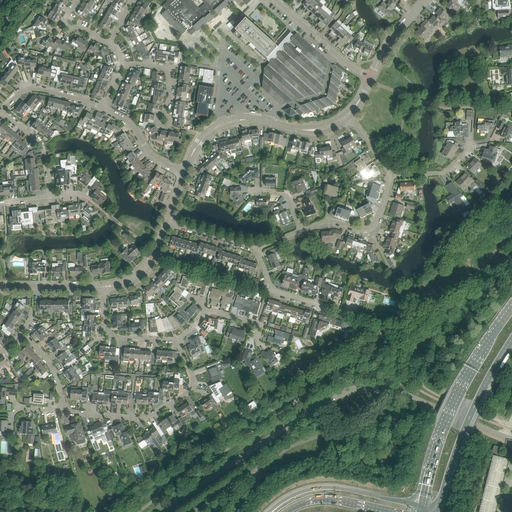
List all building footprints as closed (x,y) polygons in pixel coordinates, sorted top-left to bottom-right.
[(140,0),(138,5),(135,9),(144,14),(148,7),(151,3),(145,0),(140,0)] [(166,0),(167,1),(164,5),(166,7),(167,7),(169,8),(161,15),(171,26),(172,25),(181,36),(187,31),(189,34),(193,30),(192,29),(194,28),(197,32),(208,22),(209,23),(218,15),(218,16),(218,15),(222,12),(221,11),(224,8),(225,9),(229,6),(235,0),(241,8),(246,4),(247,6),(252,0),(166,0)] [(302,10),(304,12),(314,0),(306,0),(303,5),(305,6),(302,10)] [(319,0),(314,0),(304,12),(306,13),(309,10),(311,12),(320,2),(320,1),(319,0)] [(383,2),(378,8),(381,10),(378,13),(384,18),(386,15),(389,18),(393,13),(391,11),(396,5),(390,0),(386,5),(383,2)] [(397,0),(400,3),(398,5),(403,9),(407,4),(406,2),(407,0),(397,0)] [(449,0),(451,1),(454,4),(460,9),(461,8),(462,8),(462,7),(464,5),(467,8),(470,5),(467,2),(464,0),(449,0)] [(493,10),(496,10),(511,9),(511,5),(508,5),(507,0),(495,0),(496,6),(493,6),(493,10)] [(94,4),(89,1),(88,4),(83,1),(81,6),(90,11),(94,4)] [(460,9),(454,4),(451,1),(448,4),(448,3),(445,6),(455,14),(460,9)] [(310,17),(312,19),(322,7),(324,5),(320,2),(311,12),(313,14),(310,17)] [(58,8),(59,6),(55,3),(52,8),(50,7),(49,9),(60,15),(62,11),(58,8)] [(114,10),(116,7),(111,4),(107,12),(112,14),(115,17),(116,17),(119,12),(114,10)] [(317,17),(319,19),(326,11),(327,9),(324,5),(324,6),(324,5),(322,7),(312,19),(314,21),(317,17)] [(79,11),(77,13),(81,15),(84,17),(86,18),(90,11),(81,6),(78,10),(79,11)] [(436,17),(443,24),(447,27),(448,25),(447,24),(448,24),(445,22),(447,20),(445,18),(448,15),(440,8),(436,14),(438,15),(436,17)] [(45,16),(51,20),(54,21),(55,22),(56,22),(60,15),(49,9),(48,11),(49,12),(48,15),(46,14),(45,16)] [(129,21),(134,23),(139,23),(144,14),(135,9),(131,16),(129,21)] [(326,11),(319,19),(321,21),(318,24),(320,26),(329,16),(332,13),(328,9),(327,9),(326,11)] [(511,9),(496,10),(497,10),(498,18),(509,18),(508,11),(511,11),(511,9)] [(107,12),(103,19),(112,24),(115,19),(114,19),(115,17),(112,14),(107,12)] [(329,16),(320,26),(322,28),(325,25),(327,26),(333,20),(337,15),(333,12),(332,13),(329,16)] [(353,13),(346,20),(348,22),(353,17),(353,18),(355,16),(353,13)] [(45,25),(48,21),(39,15),(32,26),(33,26),(38,27),(39,25),(44,28),(45,25)] [(426,20),(424,23),(433,31),(439,25),(440,26),(443,24),(436,17),(434,16),(429,22),(426,20)] [(254,25),(256,23),(255,22),(254,22),(253,24),(247,19),(246,18),(236,30),(237,30),(233,34),(264,62),(267,60),(278,47),(254,25)] [(103,19),(99,26),(100,26),(104,28),(105,26),(109,28),(112,24),(103,19)] [(126,29),(129,34),(136,30),(133,24),(134,23),(129,21),(128,20),(127,24),(127,25),(128,27),(126,29)] [(340,26),(336,22),(330,29),(332,31),(329,34),(331,36),(340,26)] [(338,37),(344,30),(347,27),(343,23),(340,26),(331,36),(333,38),(336,35),(338,37)] [(433,31),(424,23),(421,26),(422,26),(416,33),(424,39),(426,36),(428,37),(433,31)] [(32,27),(23,31),(23,33),(26,32),(27,33),(30,32),(34,31),(36,38),(36,39),(42,37),(46,36),(44,31),(40,32),(38,27),(33,26),(32,26),(32,27)] [(337,42),(339,43),(351,31),(349,29),(350,28),(348,26),(347,27),(344,30),(338,37),(340,38),(337,42)] [(136,30),(129,34),(132,40),(139,36),(138,32),(140,31),(139,29),(136,30)] [(351,31),(339,43),(341,45),(344,42),(346,44),(352,37),(351,35),(353,33),(351,31)] [(323,68),(321,68),(320,65),(322,64),(323,58),(296,34),(295,36),(291,33),(291,32),(278,47),(267,60),(270,63),(269,65),(266,88),(269,90),(282,102),(293,98),(294,93),(298,94),(297,96),(300,98),(321,92),(326,70),(323,68)] [(350,44),(346,49),(349,51),(352,49),(353,49),(353,50),(358,53),(359,51),(360,49),(363,43),(360,42),(361,40),(361,39),(359,38),(360,36),(358,35),(352,42),(350,45),(350,44)] [(142,41),(139,36),(132,40),(135,45),(142,41)] [(37,43),(47,49),(48,49),(49,46),(52,42),(53,40),(48,37),(46,41),(43,40),(42,37),(36,39),(36,38),(33,39),(34,42),(36,41),(37,43)] [(70,44),(77,48),(82,39),(78,37),(75,41),(73,39),(70,44)] [(60,43),(61,41),(57,39),(54,43),(52,42),(49,46),(48,49),(47,49),(46,51),(48,53),(51,48),(56,50),(60,43)] [(87,42),(82,39),(77,48),(84,52),(87,48),(84,46),(87,42)] [(56,50),(55,52),(57,54),(60,49),(65,52),(70,43),(65,40),(63,44),(60,43),(56,50)] [(135,45),(138,51),(146,47),(142,41),(135,45)] [(88,50),(95,54),(98,49),(100,45),(96,42),(93,47),(90,45),(88,50)] [(363,43),(360,49),(364,51),(363,53),(369,56),(370,53),(372,49),(373,48),(374,45),(369,42),(368,44),(364,42),(363,43)] [(102,58),(104,55),(107,49),(103,46),(100,51),(98,49),(95,54),(102,58)] [(175,58),(178,58),(181,59),(182,52),(179,52),(179,53),(174,52),(175,47),(172,46),(171,52),(170,57),(169,62),(174,63),(175,58)] [(511,46),(506,47),(500,47),(500,55),(507,55),(511,54),(511,46)] [(146,47),(138,51),(141,57),(143,55),(145,58),(146,58),(149,59),(150,53),(149,52),(146,47)] [(110,51),(107,49),(104,55),(105,56),(108,64),(114,63),(116,62),(114,54),(111,54),(110,52),(110,51)] [(150,53),(150,56),(157,57),(156,60),(161,61),(163,50),(154,49),(152,49),(150,53)] [(171,52),(163,50),(161,61),(169,62),(170,57),(171,52)] [(15,55),(15,60),(15,61),(18,61),(18,65),(23,65),(24,56),(15,55)] [(11,59),(6,66),(15,73),(19,69),(13,64),(14,63),(11,59)] [(43,75),(46,65),(43,64),(42,67),(39,66),(38,69),(38,70),(37,71),(38,71),(37,74),(43,75)] [(100,67),(100,70),(101,70),(100,72),(101,72),(105,74),(109,76),(110,73),(111,74),(113,69),(103,65),(103,67),(100,67)] [(181,66),(180,74),(190,76),(192,69),(197,70),(198,67),(187,65),(187,67),(181,66)] [(3,71),(11,78),(15,73),(6,66),(3,71)] [(51,69),(49,77),(54,78),(54,81),(57,82),(59,71),(60,68),(57,67),(54,67),(52,66),(51,66),(51,69)] [(333,67),(332,68),(333,69),(332,74),(340,81),(341,79),(342,80),(344,78),(344,74),(338,68),(336,70),(333,67)] [(203,82),(212,83),(212,81),(212,80),(212,79),(213,79),(213,75),(214,71),(200,69),(199,75),(204,76),(203,82)] [(1,70),(0,72),(0,73),(1,73),(3,75),(1,78),(8,83),(11,78),(3,71),(2,71),(1,70)] [(137,80),(141,72),(138,71),(136,70),(134,73),(130,71),(128,76),(137,80)] [(65,86),(67,75),(62,74),(63,72),(59,71),(57,82),(59,82),(63,83),(63,85),(65,86)] [(152,79),(154,80),(159,80),(159,81),(162,81),(163,76),(158,75),(158,72),(153,71),(152,79)] [(110,76),(105,74),(101,72),(100,72),(97,80),(102,82),(103,79),(108,81),(110,76)] [(190,76),(180,74),(179,79),(184,80),(183,83),(189,84),(190,76)] [(332,77),(331,82),(338,88),(339,85),(341,84),(340,83),(340,81),(332,74),(331,76),(332,77)] [(73,77),(67,75),(65,86),(67,86),(67,84),(71,85),(73,77)] [(130,82),(129,85),(132,86),(134,87),(137,80),(128,76),(126,80),(130,82)] [(79,78),(76,89),(80,90),(80,89),(83,90),(83,88),(85,89),(88,79),(79,77),(79,78)] [(102,82),(97,80),(93,78),(91,77),(91,78),(90,80),(92,81),(96,83),(94,87),(104,91),(106,87),(101,85),(102,82)] [(154,80),(153,88),(155,88),(160,89),(163,89),(164,84),(159,83),(159,81),(159,80),(154,80)] [(129,85),(123,82),(121,87),(125,89),(124,92),(129,94),(132,86),(129,85)] [(330,84),(329,89),(337,96),(337,93),(339,91),(338,90),(338,88),(331,82),(329,83),(330,84)] [(191,85),(183,84),(183,87),(178,86),(177,92),(187,93),(188,88),(191,88),(191,85)] [(213,97),(214,88),(211,87),(200,86),(197,102),(199,103),(209,104),(211,105),(211,99),(212,96),(213,97)] [(104,91),(94,87),(91,95),(96,97),(97,94),(102,96),(104,91)] [(150,93),(150,95),(151,95),(150,96),(153,96),(164,98),(164,93),(159,92),(160,89),(155,88),(154,94),(150,93)] [(328,92),(327,97),(335,104),(336,101),(337,99),(336,98),(337,96),(329,89),(327,91),(328,92)] [(126,101),(129,94),(124,92),(123,94),(118,92),(116,97),(126,101)] [(186,99),(187,93),(177,92),(176,97),(181,97),(181,100),(189,102),(189,99),(186,99)] [(36,106),(40,102),(41,104),(43,101),(45,103),(47,97),(39,95),(38,96),(36,95),(33,95),(29,100),(36,106)] [(163,103),(164,98),(153,96),(152,104),(157,105),(158,102),(163,103)] [(127,109),(123,107),(126,101),(116,97),(114,102),(119,104),(118,107),(119,107),(118,110),(125,114),(127,109)] [(321,98),(320,100),(327,107),(330,106),(331,107),(332,105),(333,105),(336,107),(337,107),(337,106),(335,104),(327,97),(322,99),(321,98)] [(29,108),(31,109),(33,111),(36,106),(29,100),(26,105),(29,107),(29,108)] [(312,102),(320,109),(322,108),(323,109),(325,108),(327,107),(320,100),(315,101),(314,100),(312,102)] [(176,101),(174,109),(185,110),(185,105),(188,105),(188,103),(176,101)] [(28,113),(31,109),(29,108),(29,107),(26,105),(22,102),(18,106),(26,112),(28,113)] [(67,114),(67,112),(68,112),(69,105),(70,105),(70,103),(65,102),(62,111),(62,113),(67,114)] [(305,104),(305,105),(312,112),(314,111),(316,113),(319,110),(318,110),(320,109),(312,102),(307,104),(306,103),(305,104)] [(159,105),(157,105),(152,104),(149,103),(148,111),(153,112),(154,109),(159,110),(159,105)] [(199,103),(199,106),(198,106),(197,114),(197,115),(203,116),(206,116),(207,116),(208,116),(209,111),(208,111),(209,104),(199,103)] [(297,107),(298,108),(297,108),(303,114),(303,113),(305,114),(307,113),(308,114),(309,112),(312,112),(305,105),(305,104),(300,106),(299,105),(297,107)] [(17,115),(22,120),(24,117),(23,116),(26,112),(18,106),(15,110),(14,109),(12,112),(17,115)] [(79,112),(81,113),(82,110),(84,107),(80,106),(80,108),(75,106),(72,115),(78,117),(79,112)] [(290,117),(299,114),(301,116),(303,114),(297,108),(295,111),(291,108),(283,110),(290,117)] [(174,109),(173,114),(175,114),(175,117),(178,117),(178,118),(185,119),(186,119),(186,116),(184,116),(185,110),(174,109)] [(100,113),(97,112),(95,116),(96,116),(95,118),(92,117),(93,115),(91,117),(88,124),(87,124),(86,127),(86,128),(86,129),(91,131),(100,113)] [(83,115),(78,123),(86,127),(87,124),(88,124),(91,117),(93,115),(87,113),(85,116),(83,115)] [(100,113),(92,129),(96,131),(94,133),(96,134),(102,123),(103,119),(104,120),(104,119),(102,118),(101,119),(100,118),(102,114),(100,113)] [(154,120),(155,115),(145,114),(143,124),(140,123),(139,125),(143,126),(148,125),(149,120),(154,120)] [(177,126),(182,126),(184,127),(184,123),(185,124),(186,119),(185,119),(178,118),(178,117),(175,117),(174,122),(177,123),(177,126)] [(36,119),(31,126),(35,130),(41,122),(36,119)] [(107,126),(104,124),(106,121),(104,120),(103,119),(102,123),(96,134),(97,135),(99,132),(102,134),(107,126)] [(478,122),(477,130),(480,130),(480,134),(485,134),(485,132),(488,132),(488,130),(490,131),(491,129),(494,123),(494,121),(491,121),(484,120),(484,122),(478,122)] [(469,138),(469,125),(464,125),(464,127),(460,127),(460,122),(455,122),(455,121),(453,121),(453,123),(446,123),(446,127),(450,127),(450,132),(455,132),(455,136),(458,136),(458,135),(460,135),(460,136),(464,136),(464,138),(469,138)] [(45,126),(41,122),(35,130),(39,133),(45,126)] [(500,122),(497,128),(500,130),(501,129),(503,130),(500,136),(507,139),(509,134),(511,135),(511,134),(511,126),(508,125),(507,128),(504,127),(502,126),(503,124),(500,122)] [(114,132),(115,133),(119,128),(112,124),(111,126),(108,124),(107,126),(102,134),(101,136),(104,138),(106,134),(109,136),(110,136),(111,136),(114,132)] [(150,136),(155,132),(158,130),(155,126),(151,129),(148,125),(143,126),(150,136)] [(45,126),(39,133),(44,136),(49,129),(45,126)] [(11,131),(7,127),(1,134),(0,135),(0,137),(3,140),(5,138),(11,131)] [(123,134),(119,128),(115,133),(118,137),(116,138),(118,141),(117,142),(113,145),(115,148),(118,145),(119,145),(128,139),(124,133),(123,134)] [(51,138),(52,138),(52,137),(53,137),(54,136),(55,136),(55,135),(56,135),(59,134),(58,131),(56,130),(52,131),(49,129),(44,136),(48,140),(51,137),(52,137),(51,138)] [(157,135),(155,132),(150,136),(153,139),(157,140),(165,141),(165,140),(166,136),(167,131),(161,130),(161,135),(157,135)] [(252,139),(252,130),(248,131),(248,130),(247,130),(245,130),(245,131),(241,132),(242,136),(240,136),(240,138),(241,142),(244,141),(245,143),(251,141),(250,139),(252,139)] [(15,134),(11,131),(5,138),(9,141),(8,142),(8,143),(15,134)] [(165,141),(164,144),(172,145),(173,143),(174,132),(169,132),(169,137),(166,136),(165,140),(165,141)] [(178,146),(180,147),(181,143),(182,139),(179,138),(179,133),(174,132),(173,143),(178,144),(178,146)] [(264,137),(264,140),(274,143),(275,143),(277,134),(270,133),(269,135),(265,133),(264,133),(264,137)] [(8,143),(12,146),(14,144),(18,139),(19,137),(15,134),(8,143)] [(275,143),(274,143),(287,146),(288,143),(288,141),(289,142),(289,141),(288,141),(289,140),(285,139),(285,140),(283,139),(283,136),(281,135),(280,135),(277,134),(275,143)] [(233,138),(236,149),(237,152),(242,151),(241,147),(238,138),(235,139),(235,137),(233,138)] [(352,137),(350,139),(349,138),(347,139),(347,140),(352,149),(357,146),(358,149),(361,147),(360,145),(358,142),(356,144),(352,137)] [(232,156),(232,154),(228,141),(227,138),(224,138),(224,140),(223,140),(226,151),(226,153),(227,153),(227,154),(231,156),(232,156)] [(237,152),(236,149),(233,138),(231,138),(231,140),(228,141),(232,154),(237,153),(237,152)] [(22,142),(18,139),(14,144),(12,146),(10,149),(15,152),(15,151),(22,142)] [(132,145),(128,139),(119,145),(120,147),(121,146),(123,150),(125,149),(127,152),(132,149),(130,146),(132,145)] [(216,142),(216,143),(215,144),(218,149),(220,148),(221,152),(226,151),(223,140),(221,141),(221,139),(217,140),(218,142),(216,142)] [(296,152),(296,150),(300,151),(300,149),(302,142),(299,142),(300,140),(294,139),(292,144),(288,143),(287,146),(286,151),(291,152),(295,153),(296,152)] [(24,140),(22,142),(15,151),(22,156),(26,154),(26,153),(29,149),(26,146),(28,144),(24,140)] [(342,151),(339,152),(340,155),(343,154),(345,157),(348,155),(347,152),(352,149),(347,140),(346,141),(345,140),(343,141),(344,142),(341,143),(345,150),(342,151)] [(447,141),(444,147),(445,148),(442,154),(451,159),(458,148),(456,147),(458,144),(453,141),(447,141)] [(300,151),(300,152),(307,154),(315,156),(315,152),(314,148),(313,147),(313,148),(309,147),(310,143),(304,142),(304,143),(302,142),(300,151)] [(213,148),(211,150),(213,152),(212,153),(219,162),(221,164),(225,161),(216,150),(218,149),(215,144),(214,144),(212,146),(213,148)] [(320,152),(315,152),(315,156),(316,163),(322,162),(321,159),(327,158),(325,148),(324,148),(324,147),(322,148),(319,149),(320,152)] [(326,148),(325,148),(327,158),(333,157),(333,160),(337,160),(336,156),(340,155),(339,152),(336,154),(333,154),(331,147),(329,147),(326,147),(326,148)] [(501,150),(491,147),(489,151),(485,150),(482,157),(489,159),(496,161),(498,154),(499,154),(501,150)] [(134,154),(132,151),(126,156),(128,160),(126,162),(128,164),(130,163),(136,157),(137,157),(141,153),(142,153),(139,149),(134,154)] [(27,154),(23,157),(24,160),(24,159),(25,165),(34,164),(34,158),(33,158),(32,151),(27,154)] [(367,167),(367,166),(364,163),(368,160),(369,162),(371,160),(367,154),(366,154),(365,152),(359,156),(361,158),(355,163),(358,167),(357,168),(360,172),(367,167)] [(130,163),(132,165),(130,167),(132,170),(141,163),(138,160),(144,156),(141,153),(137,157),(136,157),(130,163)] [(216,165),(219,162),(212,153),(211,154),(210,153),(207,156),(209,158),(216,165)] [(206,159),(204,160),(212,169),(216,165),(209,158),(207,156),(209,158),(207,160),(206,159)] [(466,166),(473,173),(481,164),(475,158),(467,167),(466,166)] [(141,163),(132,170),(134,173),(137,171),(139,173),(140,173),(145,168),(146,166),(150,163),(150,162),(148,160),(143,165),(141,163)] [(208,172),(212,169),(204,160),(203,161),(204,163),(202,165),(201,165),(199,167),(204,171),(205,169),(208,172)] [(140,173),(143,177),(140,180),(145,185),(146,184),(149,179),(147,177),(151,173),(148,170),(153,165),(151,162),(150,162),(150,163),(146,166),(145,168),(140,173)] [(379,171),(375,165),(372,167),(373,168),(370,170),(367,167),(360,172),(363,176),(364,180),(367,179),(373,175),(375,177),(381,173),(379,171)] [(65,168),(65,169),(66,184),(66,185),(73,184),(73,180),(77,180),(76,177),(77,177),(76,176),(76,174),(73,174),(72,171),(71,166),(65,166),(65,168)] [(88,184),(91,187),(96,180),(100,175),(97,173),(92,179),(85,174),(88,170),(85,167),(77,176),(80,179),(79,179),(80,180),(79,181),(86,186),(88,184)] [(66,184),(65,169),(55,170),(55,176),(56,176),(57,179),(56,179),(57,186),(63,185),(63,184),(66,184)] [(241,178),(240,179),(244,184),(245,183),(246,183),(252,178),(258,178),(259,170),(249,170),(240,177),(241,178)] [(473,181),(465,172),(462,175),(463,176),(461,178),(456,182),(463,190),(468,185),(468,186),(473,181)] [(145,185),(142,190),(143,191),(144,192),(146,193),(151,187),(152,186),(152,184),(154,185),(156,183),(159,185),(163,178),(164,177),(156,173),(154,177),(153,177),(152,179),(150,183),(149,185),(146,184),(145,185)] [(213,176),(204,173),(203,176),(201,175),(200,177),(211,181),(213,176)] [(209,186),(211,181),(200,177),(200,178),(199,178),(197,181),(209,186)] [(265,186),(276,186),(276,178),(265,177),(265,186)] [(159,185),(159,186),(162,188),(161,190),(163,191),(162,193),(160,201),(165,203),(167,195),(165,194),(165,193),(167,188),(169,186),(168,185),(170,181),(163,178),(159,185)] [(224,178),(222,183),(229,186),(231,181),(224,178)] [(302,179),(293,182),(293,183),(294,182),(298,193),(306,190),(302,179)] [(91,187),(89,189),(93,193),(91,197),(92,197),(94,198),(93,199),(101,205),(106,198),(99,192),(96,190),(98,187),(101,184),(96,180),(91,187)] [(16,188),(13,188),(12,181),(7,182),(9,194),(14,193),(14,194),(17,193),(16,188)] [(209,186),(197,181),(196,185),(197,185),(197,187),(207,191),(209,186)] [(370,190),(380,193),(381,189),(382,187),(382,186),(381,186),(380,186),(381,182),(379,181),(377,181),(372,181),(371,184),(370,184),(369,188),(370,189),(370,190)] [(415,191),(415,182),(400,183),(400,188),(399,188),(399,187),(395,199),(402,201),(404,196),(401,195),(402,191),(415,191)] [(453,194),(447,198),(450,203),(453,200),(454,202),(462,214),(463,213),(465,216),(470,213),(466,208),(459,198),(462,196),(458,190),(458,191),(453,183),(448,187),(451,192),(452,192),(453,194)] [(26,186),(27,192),(28,192),(28,195),(35,194),(35,191),(39,190),(39,185),(26,186)] [(328,185),(325,194),(337,198),(339,188),(328,185)] [(206,196),(207,191),(197,187),(196,188),(198,189),(195,196),(199,197),(201,194),(206,196)] [(241,194),(241,187),(231,188),(231,195),(232,195),(238,205),(244,202),(240,194),(241,194)] [(378,200),(380,193),(370,190),(367,197),(367,196),(366,198),(368,200),(374,204),(376,199),(378,200)] [(251,198),(248,202),(252,202),(256,202),(257,207),(267,207),(267,202),(270,202),(270,198),(267,199),(267,198),(252,198),(251,198)] [(309,199),(302,201),(305,209),(304,209),(306,216),(311,214),(316,213),(315,210),(313,206),(312,206),(309,199)] [(368,200),(361,203),(362,205),(367,215),(371,213),(373,212),(374,212),(373,211),(371,208),(376,206),(374,204),(368,200)] [(73,205),(67,206),(67,207),(69,217),(75,216),(80,216),(80,210),(79,203),(75,204),(75,205),(73,205)] [(85,203),(79,203),(80,210),(82,211),(81,212),(84,215),(82,218),(88,223),(98,211),(94,208),(92,210),(90,208),(91,208),(87,205),(86,206),(85,203)] [(404,206),(394,203),(392,207),(393,207),(392,210),(391,210),(390,214),(399,217),(401,210),(403,210),(404,206)] [(51,208),(44,209),(45,219),(46,224),(53,223),(53,222),(57,221),(57,220),(57,218),(55,204),(51,205),(51,208)] [(59,204),(55,204),(57,218),(60,218),(61,218),(69,218),(69,217),(67,207),(59,208),(59,204)] [(280,210),(274,212),(275,215),(278,214),(283,226),(292,223),(287,211),(284,212),(282,205),(278,207),(280,210)] [(353,208),(354,212),(355,217),(359,215),(360,217),(361,219),(361,218),(363,217),(367,215),(362,205),(356,208),(355,207),(353,208)] [(41,219),(45,219),(44,209),(38,209),(37,206),(32,207),(34,224),(39,223),(38,217),(37,217),(37,214),(40,214),(41,219)] [(345,208),(338,206),(337,210),(334,209),(333,211),(336,212),(335,215),(335,217),(337,217),(342,219),(345,208)] [(26,211),(20,211),(22,222),(22,223),(27,222),(27,224),(34,224),(32,207),(28,207),(29,211),(26,212),(26,211)] [(12,216),(9,216),(10,226),(14,225),(13,223),(18,223),(18,225),(22,224),(22,223),(22,222),(20,211),(20,208),(11,209),(12,216)] [(345,208),(342,219),(346,220),(348,221),(349,220),(350,216),(355,218),(355,217),(354,212),(352,211),(352,210),(345,208)] [(393,220),(391,226),(404,230),(406,222),(397,219),(396,222),(393,220)] [(401,238),(403,232),(404,230),(391,226),(389,232),(393,233),(392,235),(399,238),(401,238)] [(340,239),(342,232),(336,230),(331,230),(331,231),(322,232),(322,241),(327,240),(327,242),(334,241),(333,237),(334,237),(340,239)] [(343,241),(342,247),(346,248),(348,245),(351,246),(354,238),(355,236),(351,235),(349,234),(349,235),(346,234),(343,241)] [(388,237),(386,242),(395,245),(396,242),(397,243),(399,238),(392,235),(391,238),(388,237)] [(351,246),(350,252),(356,254),(358,249),(361,238),(359,237),(357,240),(354,239),(354,238),(351,246)] [(178,238),(175,246),(181,248),(183,239),(178,238)] [(364,252),(365,252),(367,243),(363,242),(364,239),(361,238),(358,249),(365,251),(364,252)] [(189,241),(183,239),(181,248),(186,250),(189,241)] [(194,243),(189,241),(186,250),(192,252),(194,243)] [(194,243),(192,252),(197,253),(198,253),(198,251),(201,242),(198,242),(198,244),(194,243)] [(201,242),(198,251),(204,253),(206,244),(201,242)] [(386,242),(384,248),(387,249),(386,252),(389,256),(393,254),(395,249),(394,248),(395,245),(386,242)] [(212,246),(206,244),(204,253),(209,254),(212,246)] [(139,252),(133,246),(128,250),(128,249),(124,252),(122,254),(123,254),(121,255),(128,263),(133,259),(132,259),(139,252)] [(217,247),(212,246),(209,254),(215,256),(217,247)] [(215,256),(214,258),(223,261),(225,252),(222,251),(223,249),(217,247),(215,256)] [(271,255),(268,256),(270,262),(278,260),(276,256),(279,255),(279,254),(281,253),(279,247),(271,250),(272,253),(271,254),(271,255)] [(372,261),(380,263),(380,261),(375,253),(372,247),(369,254),(368,255),(368,257),(368,260),(370,259),(372,261)] [(236,255),(234,264),(239,266),(242,257),(236,255)] [(239,266),(238,268),(244,270),(246,261),(243,260),(244,258),(242,257),(239,266)] [(101,264),(92,266),(93,274),(102,272),(102,273),(111,272),(109,262),(108,262),(108,258),(107,258),(106,259),(102,259),(101,259),(101,260),(101,263),(101,264)] [(30,263),(30,274),(37,274),(37,271),(46,271),(46,264),(46,260),(42,260),(42,262),(37,262),(37,263),(30,263)] [(278,267),(279,270),(284,268),(282,263),(280,264),(278,260),(270,262),(273,269),(278,267)] [(252,263),(246,261),(244,270),(249,271),(252,263)] [(52,272),(52,273),(52,276),(57,276),(63,276),(63,271),(67,271),(67,262),(64,262),(64,266),(58,266),(58,263),(52,263),(52,272)] [(69,271),(71,271),(71,275),(82,276),(82,267),(75,267),(75,264),(74,263),(69,263),(69,271)] [(258,264),(252,263),(249,271),(255,273),(255,272),(258,264)] [(167,279),(169,280),(176,272),(176,271),(178,272),(179,269),(178,269),(169,266),(167,270),(166,269),(162,273),(167,279)] [(303,276),(301,283),(303,284),(302,287),(301,290),(308,292),(311,284),(312,281),(308,280),(309,277),(307,277),(305,270),(303,276)] [(282,285),(289,287),(292,278),(293,274),(289,272),(284,271),(282,273),(281,277),(284,278),(282,285)] [(159,279),(157,281),(162,287),(164,285),(165,285),(169,280),(167,279),(162,273),(157,278),(159,279)] [(177,283),(176,286),(178,287),(183,292),(185,290),(186,288),(188,289),(189,283),(193,284),(193,286),(196,287),(196,286),(197,280),(198,279),(198,277),(199,275),(195,274),(193,279),(190,278),(183,276),(181,284),(177,283)] [(298,279),(292,278),(289,287),(296,289),(298,282),(301,283),(303,276),(299,275),(298,279)] [(308,293),(315,295),(318,286),(320,287),(321,286),(322,280),(323,278),(317,277),(315,285),(311,284),(308,292),(308,293)] [(196,286),(201,288),(200,291),(198,291),(197,294),(204,296),(207,286),(210,287),(212,281),(209,280),(208,282),(198,279),(197,280),(196,286)] [(322,280),(321,286),(324,287),(321,294),(328,296),(332,284),(333,281),(326,279),(325,281),(322,280)] [(162,287),(157,281),(155,283),(153,281),(149,285),(155,293),(162,287)] [(340,286),(332,284),(328,296),(328,297),(334,299),(335,295),(337,296),(337,297),(341,298),(343,288),(340,287),(340,286)] [(155,293),(149,285),(144,290),(148,295),(147,295),(144,295),(145,303),(148,303),(148,301),(149,301),(154,296),(153,295),(155,293)] [(212,288),(211,293),(220,296),(221,296),(225,286),(220,285),(219,287),(218,287),(218,289),(218,290),(212,288)] [(176,311),(177,312),(185,303),(183,301),(182,302),(178,299),(182,295),(181,294),(183,292),(178,287),(176,286),(173,289),(176,291),(169,298),(178,306),(175,310),(176,311)] [(230,288),(225,286),(221,296),(223,297),(232,299),(234,294),(228,293),(230,288)] [(360,299),(367,301),(370,291),(363,289),(363,290),(351,286),(348,294),(349,294),(347,300),(353,302),(354,296),(361,298),(360,299)] [(130,298),(127,299),(128,306),(132,305),(133,305),(139,303),(139,301),(142,300),(140,293),(136,294),(137,295),(134,296),(130,297),(130,298)] [(211,293),(209,298),(212,299),(212,301),(211,302),(211,305),(216,307),(217,303),(218,303),(219,300),(218,299),(219,298),(220,298),(220,296),(211,293)] [(127,297),(119,298),(117,298),(117,299),(111,300),(111,301),(112,308),(117,308),(117,307),(128,307),(128,305),(127,299),(127,297)] [(231,304),(232,299),(223,297),(222,299),(223,299),(222,301),(222,300),(220,304),(222,304),(221,308),(226,310),(227,307),(227,306),(228,303),(231,304)] [(241,311),(245,298),(242,297),(241,297),(241,298),(237,297),(234,307),(238,309),(237,309),(241,311)] [(245,312),(249,313),(253,300),(250,300),(250,299),(249,299),(248,300),(245,299),(245,298),(241,311),(242,311),(242,310),(245,311),(245,312)] [(22,300),(19,299),(14,308),(16,309),(23,313),(24,311),(22,309),(25,305),(30,305),(30,299),(22,299),(22,300)] [(275,301),(269,299),(267,305),(266,309),(272,311),(275,301)] [(37,312),(41,312),(41,310),(45,310),(45,312),(47,312),(48,300),(43,300),(43,301),(40,301),(40,304),(37,304),(37,312)] [(72,314),(72,306),(69,306),(69,300),(62,300),(62,310),(62,311),(66,311),(66,312),(69,312),(69,314),(72,314)] [(253,300),(249,313),(249,312),(253,313),(253,314),(257,315),(261,303),(256,301),(255,302),(253,301),(253,300)] [(281,304),(281,303),(275,301),(272,311),(278,313),(277,315),(278,315),(279,310),(279,309),(281,304)] [(177,312),(188,321),(195,313),(195,312),(197,310),(192,306),(190,308),(189,308),(186,312),(182,310),(184,308),(182,307),(185,303),(177,312)] [(81,309),(81,312),(91,312),(90,312),(90,310),(96,310),(96,304),(83,304),(83,310),(81,309)] [(284,316),(287,306),(281,304),(279,309),(279,310),(278,315),(284,316)] [(290,317),(291,314),(293,308),(287,306),(284,316),(286,317),(287,316),(290,317)] [(296,320),(299,310),(293,308),(291,314),(290,317),(290,318),(296,320)] [(12,314),(21,320),(22,318),(23,318),(25,314),(23,313),(16,309),(12,314)] [(299,310),(296,320),(302,322),(305,311),(299,310)] [(305,311),(302,322),(306,323),(306,322),(309,322),(309,321),(312,312),(305,310),(305,311)] [(180,325),(181,326),(182,326),(188,321),(177,312),(176,311),(172,315),(173,316),(181,325),(180,325)] [(85,315),(85,321),(94,321),(94,315),(91,315),(91,312),(81,312),(81,315),(85,315)] [(10,314),(8,318),(9,319),(9,320),(16,324),(18,321),(19,322),(21,320),(12,314),(12,315),(10,314)] [(170,317),(168,318),(173,328),(174,329),(174,330),(181,326),(180,325),(181,325),(173,316),(172,315),(171,316),(170,316),(170,317)] [(314,319),(309,336),(319,339),(320,334),(321,334),(322,334),(322,330),(323,330),(324,330),(326,329),(327,328),(328,327),(329,326),(329,324),(333,325),(350,330),(351,324),(321,315),(320,319),(318,318),(318,320),(314,319)] [(119,330),(130,330),(129,326),(122,326),(121,316),(113,316),(113,323),(113,328),(119,327),(119,330)] [(153,319),(149,319),(150,333),(158,332),(158,331),(156,320),(155,318),(155,317),(152,317),(153,319)] [(158,331),(158,332),(158,333),(166,331),(166,330),(162,320),(162,319),(161,318),(160,319),(160,318),(159,317),(155,318),(156,320),(158,331)] [(166,330),(166,331),(167,332),(174,329),(173,328),(168,318),(167,317),(166,318),(165,317),(164,318),(162,319),(162,320),(166,330)] [(205,320),(199,327),(203,330),(201,332),(201,333),(200,333),(204,337),(205,336),(207,334),(205,332),(209,327),(210,326),(216,327),(218,320),(209,318),(209,320),(208,320),(206,320),(206,321),(205,320)] [(2,327),(12,334),(15,328),(14,327),(16,324),(9,320),(5,325),(4,324),(2,327)] [(129,326),(130,330),(130,331),(133,331),(141,331),(141,329),(144,328),(144,325),(143,320),(139,320),(140,323),(129,324),(129,326)] [(47,324),(47,323),(44,323),(43,323),(37,327),(37,328),(38,330),(35,332),(38,337),(47,331),(46,331),(43,327),(47,324)] [(244,332),(229,327),(227,336),(238,340),(237,342),(242,343),(244,337),(243,337),(244,332)] [(294,335),(292,334),(286,333),(275,329),(275,330),(277,330),(274,338),(268,336),(267,342),(273,344),(273,342),(280,344),(282,338),(287,339),(286,342),(292,343),(294,335)] [(0,330),(0,331),(0,332),(0,331),(0,341),(0,342),(5,339),(4,338),(5,337),(7,339),(9,337),(2,330),(0,330)] [(46,331),(38,337),(39,339),(39,338),(41,341),(43,340),(48,337),(50,339),(51,338),(58,334),(56,331),(52,333),(51,332),(50,332),(49,333),(47,331),(46,331)] [(47,344),(50,349),(59,343),(56,338),(60,335),(59,333),(58,334),(51,338),(53,340),(47,344)] [(192,344),(188,345),(192,355),(197,353),(197,354),(205,351),(202,345),(207,343),(202,336),(199,337),(199,336),(190,340),(192,344)] [(59,343),(50,349),(51,350),(52,350),(54,353),(60,349),(61,351),(67,347),(66,345),(65,345),(62,341),(59,342),(59,343)] [(24,357),(27,355),(32,351),(27,346),(20,353),(19,353),(21,355),(22,355),(24,357)] [(100,356),(105,356),(106,346),(100,346),(100,351),(95,351),(95,357),(100,357),(100,356)] [(58,357),(57,357),(60,362),(69,356),(72,354),(69,350),(69,349),(68,348),(67,347),(61,351),(63,353),(58,357)] [(110,360),(110,361),(118,361),(118,359),(119,349),(116,348),(117,347),(111,347),(110,357),(110,360)] [(124,353),(121,353),(121,361),(129,361),(130,348),(125,348),(124,353)] [(274,353),(271,349),(266,353),(264,350),(261,352),(270,367),(280,360),(282,356),(278,354),(276,355),(275,352),(274,353)] [(157,360),(162,360),(163,351),(157,350),(157,353),(154,353),(154,355),(154,364),(156,364),(157,360)] [(252,352),(246,350),(243,358),(250,368),(252,367),(254,370),(253,370),(255,373),(259,370),(263,368),(258,360),(259,359),(256,355),(251,358),(251,357),(252,352)] [(26,361),(28,363),(36,356),(32,351),(27,355),(29,358),(26,361)] [(146,351),(145,361),(151,361),(151,363),(154,364),(154,355),(151,355),(152,352),(146,351)] [(176,355),(177,352),(176,352),(176,353),(174,353),(174,351),(168,351),(168,361),(167,364),(173,364),(173,358),(178,358),(178,355),(176,355)] [(33,367),(40,360),(36,356),(28,363),(30,365),(30,364),(33,367)] [(72,360),(69,356),(60,362),(61,364),(61,363),(63,366),(70,362),(71,364),(74,362),(77,360),(75,358),(72,360)] [(7,361),(4,357),(0,359),(0,362),(2,366),(5,364),(7,367),(9,366),(7,361)] [(35,373),(43,366),(39,361),(40,361),(40,360),(33,367),(34,366),(37,368),(34,371),(35,373)] [(220,360),(206,366),(213,382),(219,380),(223,379),(221,375),(220,375),(218,369),(219,369),(226,366),(226,365),(221,363),(220,360)] [(297,374),(299,368),(293,365),(291,371),(297,374)] [(35,373),(40,378),(42,376),(44,379),(49,374),(47,372),(48,371),(43,366),(35,373)] [(64,374),(64,375),(65,377),(66,376),(67,377),(76,371),(75,369),(74,370),(73,367),(68,370),(64,373),(64,374)] [(76,371),(67,377),(68,379),(70,381),(72,380),(76,378),(77,380),(76,381),(79,379),(81,378),(87,374),(86,371),(82,373),(79,375),(76,371)] [(174,382),(174,389),(179,390),(180,384),(182,385),(183,378),(180,378),(179,375),(175,374),(174,382)] [(214,384),(209,386),(214,393),(212,395),(216,401),(217,403),(220,401),(218,397),(222,395),(223,397),(224,397),(227,395),(229,399),(230,400),(235,397),(226,384),(223,386),(222,385),(223,385),(221,382),(220,382),(214,384)] [(81,400),(81,403),(87,404),(87,401),(87,396),(90,396),(91,389),(91,386),(88,386),(88,388),(83,387),(82,391),(81,400)] [(91,389),(90,396),(93,396),(92,404),(98,404),(99,393),(93,392),(94,386),(91,386),(91,389)] [(0,403),(5,404),(6,400),(7,395),(17,395),(18,390),(15,390),(7,389),(7,388),(0,387),(0,403)] [(154,393),(153,402),(153,405),(157,404),(157,403),(159,403),(159,395),(162,395),(163,391),(163,389),(160,389),(159,393),(154,393)] [(104,390),(104,393),(103,405),(109,405),(109,403),(111,403),(112,400),(112,393),(113,391),(104,390)] [(128,399),(131,399),(132,393),(127,393),(123,392),(122,404),(128,405),(128,399)] [(143,394),(135,393),(134,400),(137,400),(137,403),(142,404),(143,394)] [(25,398),(24,403),(31,404),(31,402),(33,403),(37,404),(40,404),(43,404),(43,403),(46,403),(46,399),(44,398),(44,395),(34,394),(34,398),(30,398),(30,399),(25,398)] [(206,398),(200,402),(205,409),(216,401),(212,395),(212,394),(211,395),(209,396),(206,398)] [(254,401),(245,406),(251,414),(259,409),(254,401)] [(188,402),(182,406),(188,414),(191,412),(193,415),(196,414),(196,413),(188,402)] [(185,416),(188,414),(182,406),(177,410),(182,417),(179,419),(183,425),(186,423),(185,421),(187,420),(185,416)] [(199,409),(196,412),(203,422),(206,420),(203,416),(204,416),(199,409)] [(173,415),(167,419),(171,426),(172,428),(178,424),(180,427),(183,425),(179,419),(176,420),(173,415)] [(167,419),(161,423),(163,427),(161,428),(165,434),(173,429),(172,428),(171,426),(167,419)] [(0,431),(5,431),(5,435),(10,435),(10,431),(11,431),(11,425),(8,425),(8,421),(0,420),(0,431)] [(33,436),(34,427),(33,427),(33,426),(31,424),(30,424),(30,422),(22,421),(21,426),(20,426),(20,429),(19,429),(19,430),(20,430),(19,433),(29,434),(28,443),(34,444),(34,436),(33,436)] [(97,425),(90,427),(95,438),(91,440),(95,450),(99,448),(96,441),(102,438),(106,437),(105,434),(107,433),(106,430),(104,431),(101,422),(97,423),(97,425)] [(72,426),(65,427),(67,435),(70,434),(74,433),(76,440),(77,444),(79,445),(85,443),(86,441),(83,430),(82,430),(81,427),(80,423),(72,425),(72,426)] [(58,433),(57,424),(42,427),(43,435),(56,434),(58,441),(54,443),(59,461),(65,459),(60,441),(58,433)] [(121,424),(114,427),(118,436),(120,435),(124,444),(125,444),(125,445),(132,443),(128,432),(124,433),(123,430),(124,430),(121,424)] [(164,435),(159,427),(156,429),(155,427),(150,430),(150,431),(151,432),(155,438),(156,440),(159,438),(157,436),(160,434),(161,437),(164,435)] [(151,432),(150,431),(148,433),(147,432),(145,433),(145,434),(146,435),(143,437),(142,438),(141,436),(137,438),(140,446),(141,446),(140,445),(146,441),(148,444),(153,441),(157,447),(160,445),(156,440),(155,438),(151,432)] [(498,455),(498,454),(501,448),(494,445),(492,452),(498,455)] [(84,460),(91,458),(89,449),(82,451),(84,460)] [(497,511),(508,458),(492,455),(480,511),(497,511)] [(178,458),(171,462),(174,466),(181,462),(178,458)]
